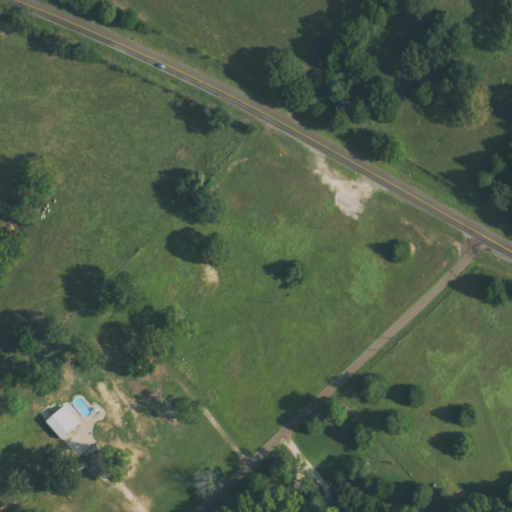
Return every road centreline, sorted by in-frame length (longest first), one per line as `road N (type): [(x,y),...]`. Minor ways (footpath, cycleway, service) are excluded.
road 1 (tertiary): [(511,250),(218,88),(14,0)]
road 2 (residential): [(316,143),(82,511)]
road 3 (residential): [(511,258),(383,449)]
road 4 (residential): [(238,261),(41,166)]
road 5 (residential): [(147,405),(213,511)]
